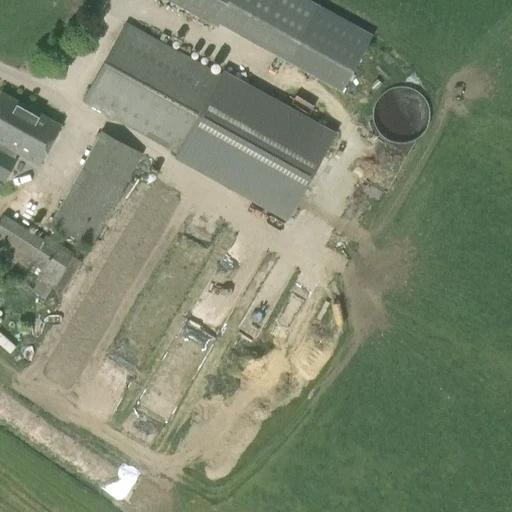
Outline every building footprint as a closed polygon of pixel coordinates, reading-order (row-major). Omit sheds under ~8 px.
[(179,0),(218,21),(230,0),(179,0)] [(125,25),(84,100),(177,152),(176,153),(287,215),(330,136),(219,75),(219,76),(125,25)] [(377,98),(373,106),(372,112),(372,119),(375,127),(380,135),(386,140),(395,143),(403,143),(412,141),(419,137),(425,130),(428,122),(429,113),(428,105),(423,97),(417,91),(409,88),(400,86),(391,88),(384,92),(377,98)] [(0,94),(0,179),(2,181),(14,161),(11,160),(15,153),(37,165),(60,125),(1,92),(0,94)] [(49,224),(90,247),(141,153),(100,132),(49,224)] [(45,236),(42,239),(3,214),(0,219),(0,272),(42,300),(53,284),(62,290),(81,262),(72,256),(74,254),(45,236)]
